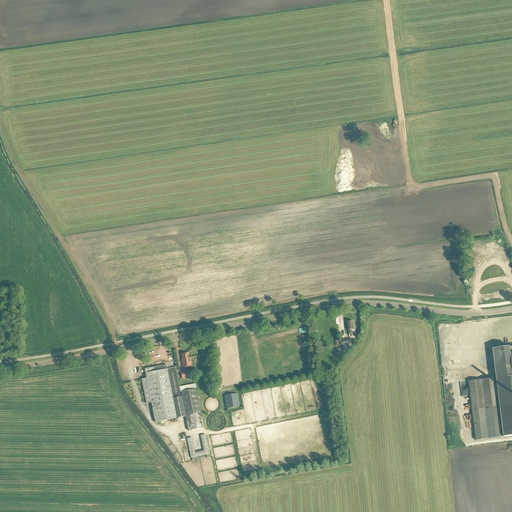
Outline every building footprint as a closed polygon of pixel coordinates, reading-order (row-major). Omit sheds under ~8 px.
[(492,349),(496,378),(468,381),(476,440),(511,435),(511,353),(510,353),(509,347),(492,349)] [(189,357),(188,352),(181,354),(182,359),(181,359),(183,369),(191,367),(189,357)] [(144,369),(145,373),(146,378),(141,379),(146,404),(151,403),(154,422),(185,417),(188,431),(203,428),(196,389),(180,392),(175,367),(167,369),(166,365),(144,369)] [(192,377),(191,371),(180,373),(182,380),(192,377)] [(224,396),(226,409),(239,406),(237,394),(224,396)] [(191,438),(186,439),(191,458),(209,455),(205,435),(200,436),(203,451),(194,452),(191,438)]
